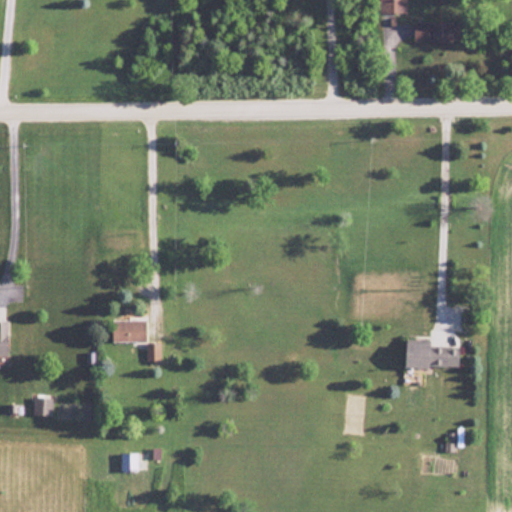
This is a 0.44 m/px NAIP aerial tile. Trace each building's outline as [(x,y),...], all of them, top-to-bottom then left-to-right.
[(406,12),(405,0),(377,0),(378,13),(406,12)] [(412,41),(462,42),(463,22),(412,21),(412,41)] [(144,341),(144,319),(110,320),(111,342),(144,341)] [(403,366),(457,367),(458,347),(428,346),(428,340),(404,339),(403,366)] [(159,360),(158,343),(144,343),(145,360),(159,360)] [(31,415),(50,416),(51,398),(32,397),(31,415)] [(119,470),(136,471),(136,453),(119,452),(119,470)]
